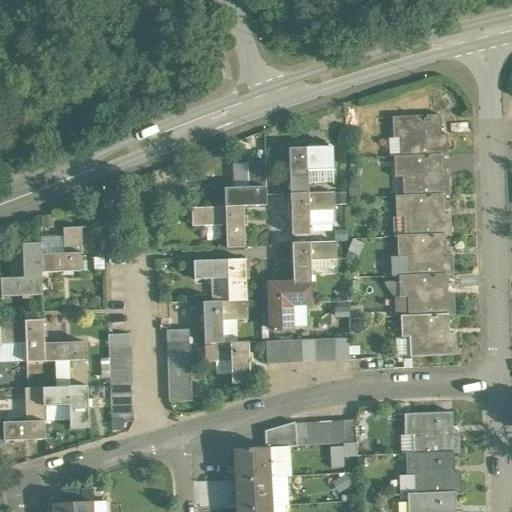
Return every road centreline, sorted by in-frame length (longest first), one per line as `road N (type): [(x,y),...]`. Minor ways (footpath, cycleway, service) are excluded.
road 1 (residential): [(497,384),(490,57),(482,31)]
road 2 (residential): [(497,384),(303,398),(175,438)]
road 3 (secondary): [(0,204),(267,99)]
road 4 (secondary): [(267,99),(482,31)]
road 5 (residential): [(156,443),(145,255)]
road 6 (residential): [(156,443),(16,483)]
road 7 (residential): [(504,511),(497,384)]
